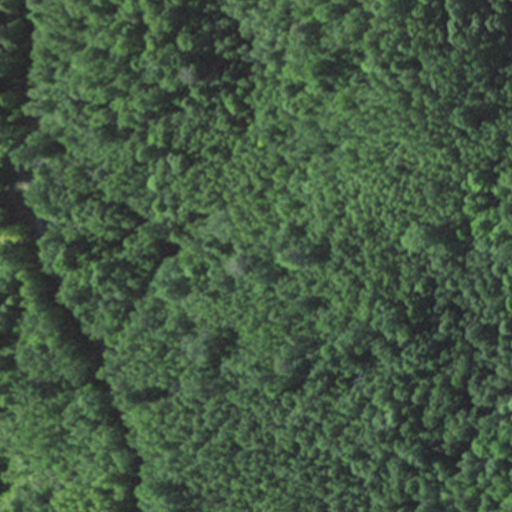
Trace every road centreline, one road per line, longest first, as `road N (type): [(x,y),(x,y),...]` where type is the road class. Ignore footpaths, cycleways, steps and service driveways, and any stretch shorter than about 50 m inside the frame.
road 1 (track): [(0,159),(14,172),(140,448),(140,511)]
road 2 (track): [(35,0),(37,220)]
